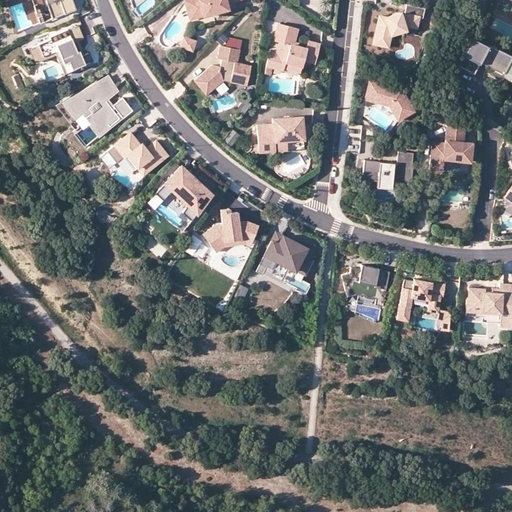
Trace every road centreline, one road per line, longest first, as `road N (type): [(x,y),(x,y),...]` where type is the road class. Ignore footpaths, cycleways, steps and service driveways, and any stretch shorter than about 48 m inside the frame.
road 1 (unclassified): [(511,487),(263,452),(164,424),(72,347),(0,260)]
road 2 (residential): [(101,0),(146,82),(195,139),(263,193),(314,219)]
road 3 (residential): [(343,0),(314,219)]
road 4 (residential): [(314,219),(403,246),(480,255)]
